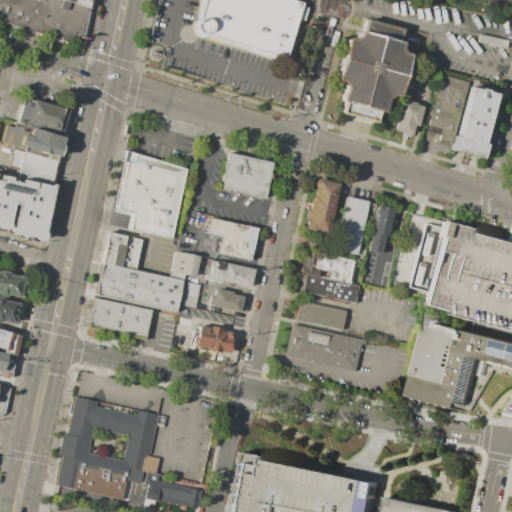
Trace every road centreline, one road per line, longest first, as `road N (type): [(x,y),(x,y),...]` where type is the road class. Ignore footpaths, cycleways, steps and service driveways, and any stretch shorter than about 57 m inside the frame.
road 1 (residential): [(511,438),(51,345)]
road 2 (residential): [(107,79),(511,203)]
road 3 (residential): [(252,386),(336,6)]
road 4 (secondary): [(91,156),(61,295)]
